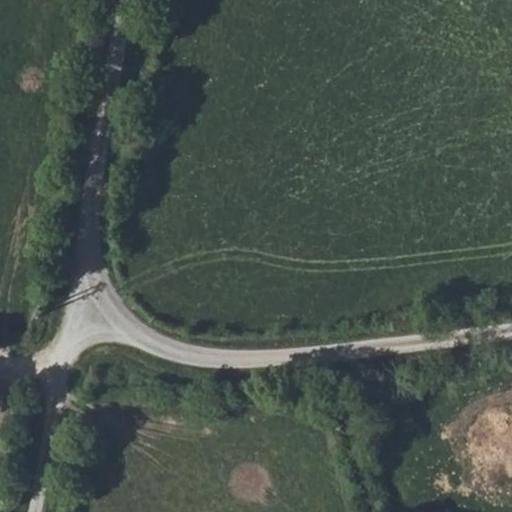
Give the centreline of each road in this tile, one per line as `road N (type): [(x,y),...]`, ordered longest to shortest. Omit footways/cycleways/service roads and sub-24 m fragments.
road 1 (unclassified): [(511,332),(242,363),(142,347),(98,326),(80,271),(128,0)]
road 2 (track): [(38,511),(64,371),(98,326)]
road 3 (track): [(369,511),(324,354)]
